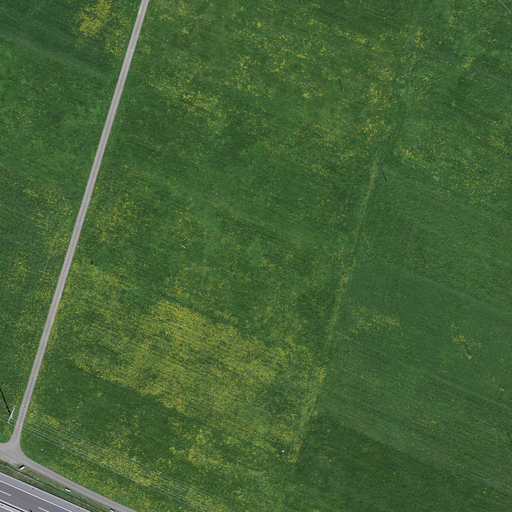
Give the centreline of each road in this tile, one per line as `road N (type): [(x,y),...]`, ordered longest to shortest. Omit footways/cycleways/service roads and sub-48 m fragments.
road 1 (track): [(145,0),(15,449)]
road 2 (unclassified): [(152,511),(0,442)]
